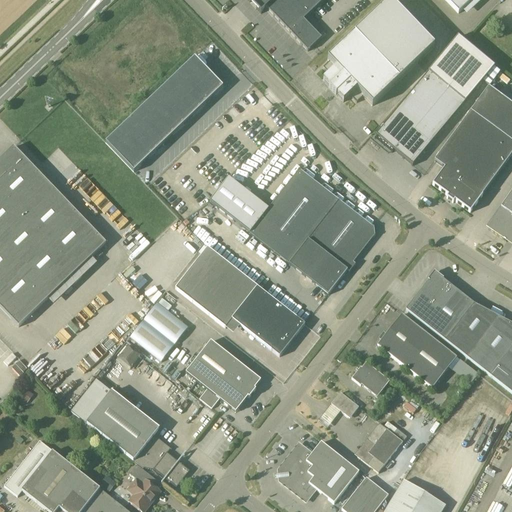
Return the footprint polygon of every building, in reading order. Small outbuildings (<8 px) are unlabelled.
[(247,0),(250,3),(252,0),(259,6),(256,9),(261,14),(267,9),(308,52),(322,39),(304,20),(326,0),(247,0)] [(445,0),(459,14),(473,0),(445,0)] [(372,107),(434,48),(390,1),(328,60),(330,62),(323,68),(330,75),(323,81),(330,89),(331,88),(337,95),(336,95),(344,103),(350,97),(357,103),(363,97),(372,107)] [(195,58),(105,144),(134,173),(223,88),(195,58)] [(484,94),(498,75),(489,69),(476,89),(484,94)] [(413,166),(465,103),(428,73),(376,136),(376,135),(376,136),(377,137),(376,139),(375,138),(375,139),(392,153),(392,152),(394,150),(413,166)] [(482,196),(511,155),(511,105),(489,88),(435,162),(444,169),(432,185),(448,197),(447,199),(453,204),(455,202),(470,213),(483,196),(482,196)] [(0,308),(19,328),(106,244),(13,148),(0,160),(0,308)] [(229,178),(210,203),(250,234),(289,265),(328,296),(347,272),(349,274),(356,265),(353,264),(373,238),(374,238),(375,236),(374,229),(374,228),(372,227),(343,204),(341,202),(339,201),(301,172),(301,171),(299,170),(298,172),(268,210),(229,178)] [(511,192),(501,208),(502,209),(490,227),(508,240),(511,239),(511,192)] [(232,321),(280,358),(305,326),(207,249),(175,290),(226,329),(232,321)] [(406,311),(445,342),(511,394),(511,325),(474,305),(438,277),(432,277),(406,311)] [(175,346),(188,329),(157,305),(144,322),(175,346)] [(457,359),(403,316),(402,315),(377,347),(432,390),(457,359)] [(452,354),(454,350),(430,331),(427,335),(452,354)] [(261,382),(247,371),(211,342),(186,374),(207,391),(200,400),(212,410),(219,400),(236,414),(248,398),(249,399),(256,390),(255,389),(261,382)] [(131,370),(141,357),(127,346),(117,359),(131,370)] [(377,398),(390,382),(366,363),(362,369),(361,368),(352,379),(361,387),(362,386),(377,398)] [(96,381),(71,413),(143,470),(144,469),(153,471),(176,489),(190,472),(167,454),(170,450),(171,451),(171,450),(154,437),(159,430),(111,392),(111,393),(96,381)] [(350,420),(359,408),(340,394),(331,405),(350,420)] [(355,456),(368,466),(378,474),(403,443),(387,430),(375,446),(367,440),(355,456)] [(17,497),(22,492),(47,511),(56,511),(59,509),(62,511),(128,511),(53,452),(40,442),(5,487),(17,497)] [(359,473),(353,468),(321,443),(312,456),(299,446),(279,472),(279,475),(275,475),(275,480),(280,479),(280,483),(306,503),(316,490),(334,505),(359,473)] [(129,503),(140,511),(145,511),(161,493),(158,491),(162,486),(137,467),(130,475),(136,480),(128,491),(134,496),(129,503)] [(116,484),(107,477),(100,486),(110,493),(116,484)] [(376,511),(389,497),(367,479),(342,511),(343,511),(376,511)] [(442,511),(446,507),(404,482),(385,511),(442,511)]
